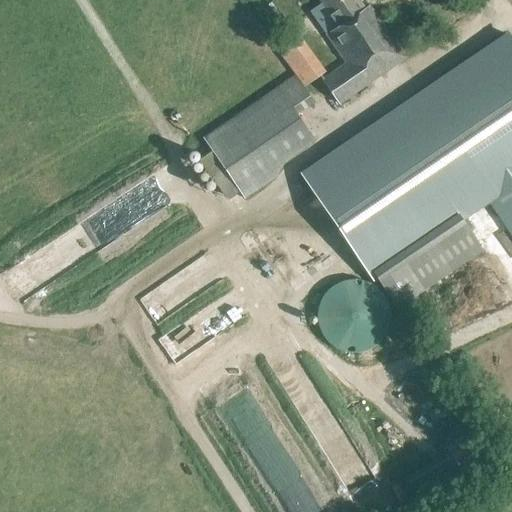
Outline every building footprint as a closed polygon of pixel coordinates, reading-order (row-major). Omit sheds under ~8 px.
[(321,0),(339,26),(326,35),(346,64),(321,81),(338,105),(405,59),(369,5),(363,9),(357,0),(321,0)] [(324,72),(302,40),(281,55),(303,87),(324,72)] [(292,291),(352,250),(360,261),(364,259),(448,202),(462,223),(489,204),(511,239),(511,43),(246,223),(292,291)] [(203,139),(244,199),(319,148),(296,115),(313,103),(295,76),(203,139)] [(448,202),(364,259),(396,307),(430,285),(480,250),(462,223),(448,202)] [(157,305),(235,268),(222,241),(159,271),(164,283),(149,289),(157,305)] [(335,284),(329,289),(324,294),(320,301),(318,308),(318,316),(319,324),(321,331),(325,337),(331,343),(337,347),(344,350),(352,351),(359,351),(367,349),(373,346),(379,341),(384,335),(388,328),(390,321),(391,313),(389,306),(387,299),(383,292),(378,287),(371,283),(364,280),(357,278),(349,279),(342,281),(335,284)] [(194,341),(212,330),(201,312),(183,323),(194,341)] [(96,326),(85,334),(96,350),(107,342),(96,326)] [(139,403),(151,390),(141,380),(118,404),(141,426),(151,415),(139,403)] [(302,423),(274,431),(290,485),(318,477),(302,423)]
